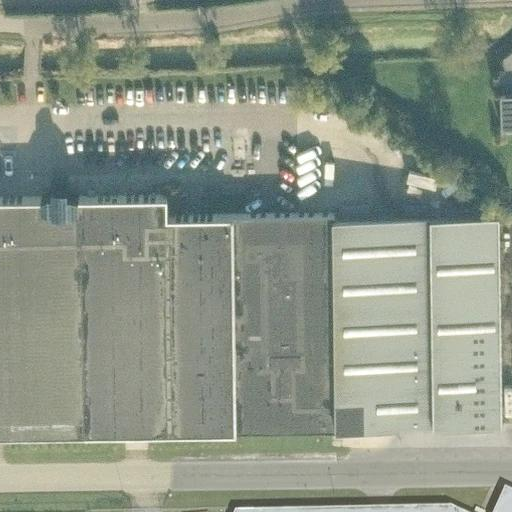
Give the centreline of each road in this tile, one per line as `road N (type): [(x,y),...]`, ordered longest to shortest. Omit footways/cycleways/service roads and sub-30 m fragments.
road 1 (unclassified): [(511,476),(0,481)]
road 2 (unclassified): [(0,24),(170,21),(356,0)]
